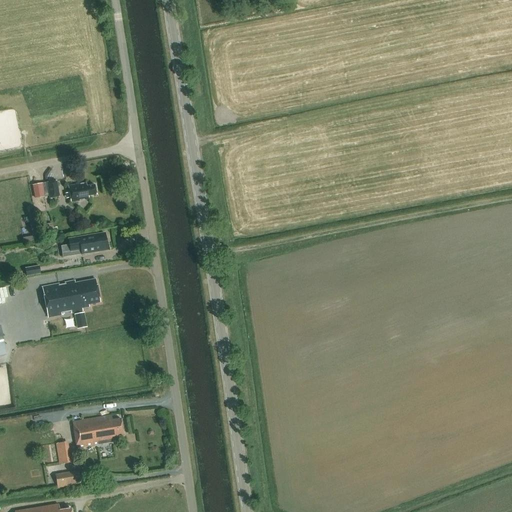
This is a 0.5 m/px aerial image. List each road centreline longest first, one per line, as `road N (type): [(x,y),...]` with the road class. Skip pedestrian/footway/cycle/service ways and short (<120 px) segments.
road 1 (tertiary): [(242,511),(167,0)]
road 2 (unclassified): [(189,511),(115,0)]
